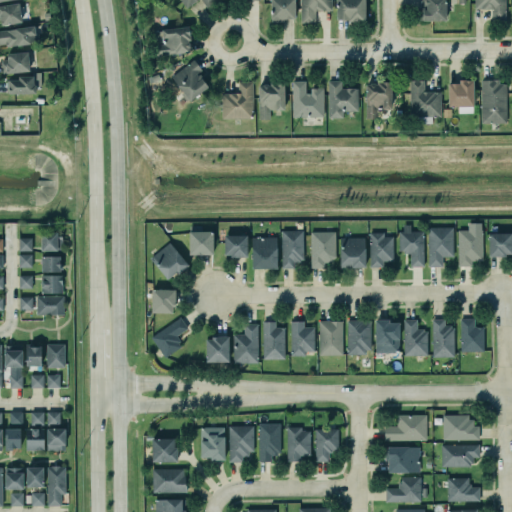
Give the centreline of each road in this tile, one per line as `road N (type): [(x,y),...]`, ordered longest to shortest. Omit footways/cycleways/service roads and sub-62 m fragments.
road 1 (secondary): [(121,511),(115,127),(103,0)]
road 2 (secondary): [(80,0),(92,131),(91,316)]
road 3 (residential): [(503,293),(214,295)]
road 4 (residential): [(249,49),(511,49)]
road 5 (residential): [(505,511),(503,293)]
road 6 (residential): [(95,394),(160,405),(303,392)]
road 7 (residential): [(303,392),(166,383),(95,394)]
road 8 (residential): [(303,392),(511,394)]
road 9 (residential): [(216,502),(243,487),(358,487)]
road 10 (residential): [(221,24),(248,31),(249,49),(239,59),(215,52),(211,40),(221,24)]
